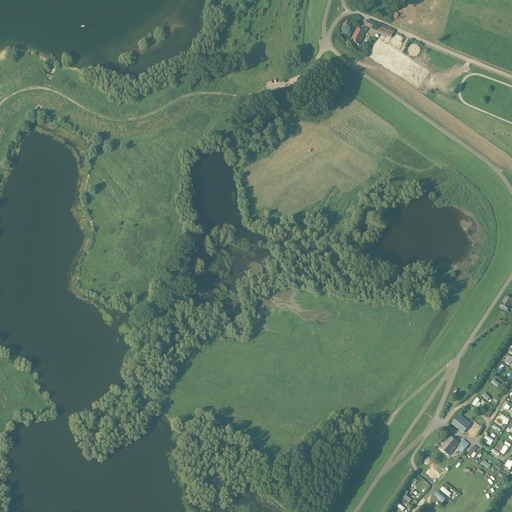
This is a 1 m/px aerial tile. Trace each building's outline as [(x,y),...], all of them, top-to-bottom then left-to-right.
[(393,33),(380,27),(378,31),(391,37),(393,33)] [(365,33),(357,29),(351,41),(359,45),(365,33)] [(510,297),(506,295),(499,307),(507,312),(511,303),(511,296),(511,295),(510,297)] [(495,379),(491,383),(498,388),(501,385),(495,379)] [(486,392),(483,396),(488,402),(492,398),(486,392)] [(471,424),(459,414),(451,424),(463,434),(471,424)] [(500,419),(508,424),(511,420),(503,414),(500,419)] [(469,429),(475,432),(479,424),(474,421),(469,429)] [(459,444),(449,436),(439,449),(449,456),(459,444)] [(469,445),(463,440),(460,445),(461,446),(458,451),(462,454),(469,445)] [(476,452),(478,448),(474,445),(467,454),(474,459),(478,453),(476,452)] [(490,469),(492,464),(484,461),(482,465),(490,469)] [(429,470),(426,474),(437,479),(439,475),(429,470)] [(449,497),(452,494),(444,486),(441,490),(449,497)]
